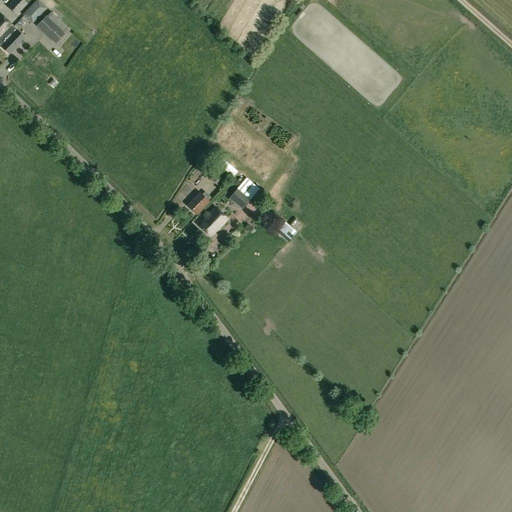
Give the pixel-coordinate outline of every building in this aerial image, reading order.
[(11,0),(7,6),(17,15),(28,3),(24,0),(11,0)] [(36,0),(24,14),(32,22),(46,8),(37,0),(36,0)] [(9,54),(24,37),(12,26),(13,26),(0,14),(0,44),(2,46),(1,46),(9,54)] [(45,16),(36,25),(55,43),(64,34),(45,16)] [(204,172),(211,178),(210,179),(218,186),(226,176),(217,169),(210,164),(204,172)] [(227,199),(241,210),(259,188),(246,177),(237,187),(227,199)] [(199,192),(187,205),(197,214),(209,202),(208,201),(211,198),(205,192),(202,195),(199,192)] [(211,236),(227,219),(215,207),(199,224),(211,236)] [(276,231),(289,242),(297,232),(285,222),(276,231)]
